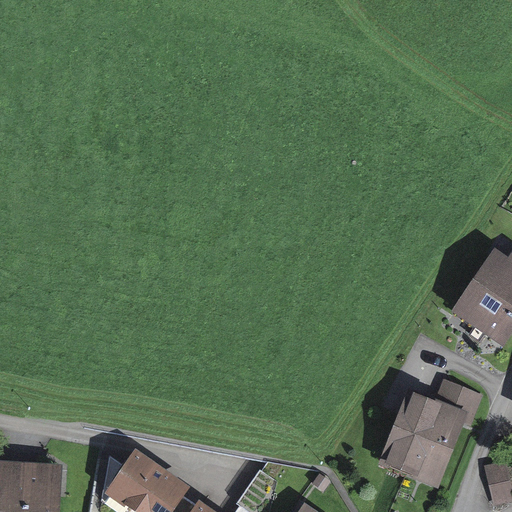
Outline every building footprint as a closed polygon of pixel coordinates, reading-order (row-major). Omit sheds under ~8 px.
[(511,247),(509,245),(459,314),(507,349),(511,341),(511,247)] [(483,416),(421,390),(389,468),(450,494),(483,416)] [(136,458),(106,497),(125,511),(172,511),(185,496),(136,458)] [(495,502),(511,498),(511,483),(508,464),(488,469),(495,502)] [(57,511),(61,469),(1,465),(0,486),(0,511),(57,511)] [(254,511),(261,511),(279,482),(259,471),(240,504),(254,511)]
